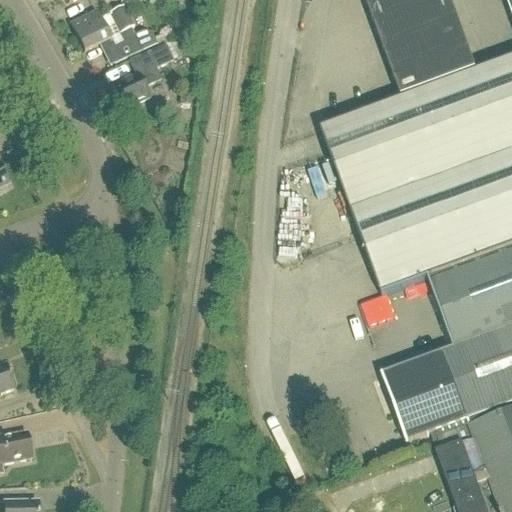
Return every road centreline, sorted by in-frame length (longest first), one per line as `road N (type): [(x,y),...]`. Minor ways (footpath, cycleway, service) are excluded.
road 1 (unclassified): [(318,511),(279,459),(258,384),(267,171),(289,0)]
road 2 (residential): [(110,487),(118,382),(105,202)]
road 3 (residential): [(110,487),(0,252)]
road 4 (residential): [(105,202),(99,164),(10,0)]
